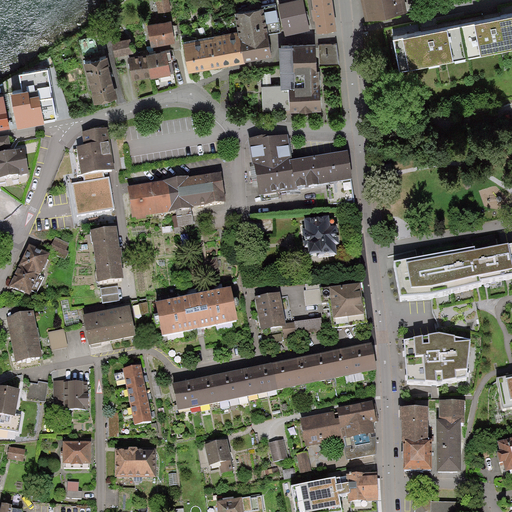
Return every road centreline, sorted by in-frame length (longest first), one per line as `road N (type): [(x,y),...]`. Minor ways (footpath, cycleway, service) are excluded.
road 1 (residential): [(99,511),(100,358),(148,350),(179,375),(258,357)]
road 2 (residential): [(240,128),(258,357)]
road 3 (residential): [(63,124),(174,92),(240,128)]
road 4 (residential): [(378,334),(389,481)]
road 5 (residential): [(511,222),(370,250)]
road 6 (residential): [(345,0),(360,134)]
road 7 (residential): [(500,511),(486,492),(464,483),(389,481)]
road 8 (residential): [(258,357),(378,334)]
road 9 (residential): [(240,128),(360,134)]
